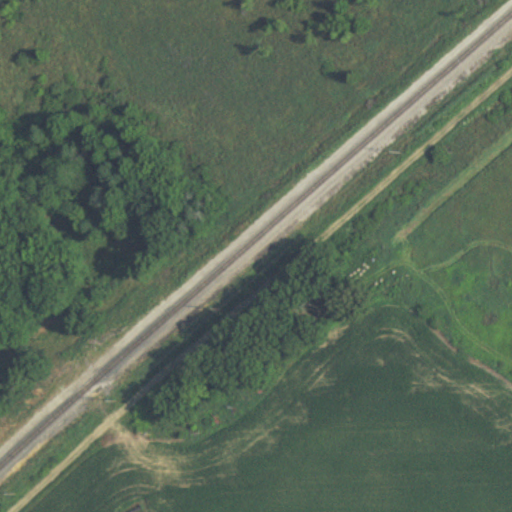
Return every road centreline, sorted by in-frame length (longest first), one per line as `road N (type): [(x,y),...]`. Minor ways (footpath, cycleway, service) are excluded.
road 1 (track): [(511,72),(16,511)]
road 2 (track): [(110,421),(76,376),(58,366),(0,362)]
